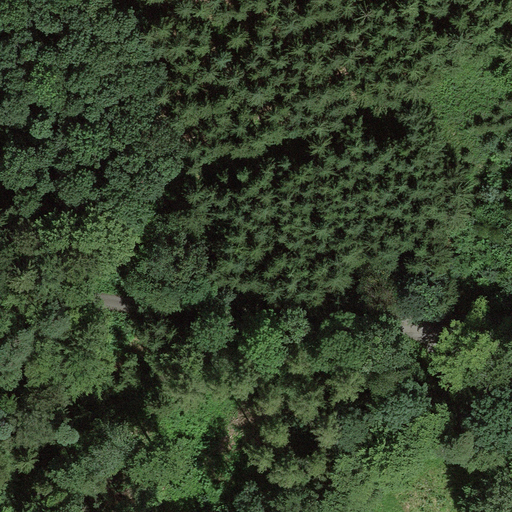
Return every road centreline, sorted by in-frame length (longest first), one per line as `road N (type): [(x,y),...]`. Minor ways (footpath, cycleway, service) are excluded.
road 1 (track): [(0,278),(108,300),(268,316),(442,321)]
road 2 (track): [(510,511),(442,321)]
